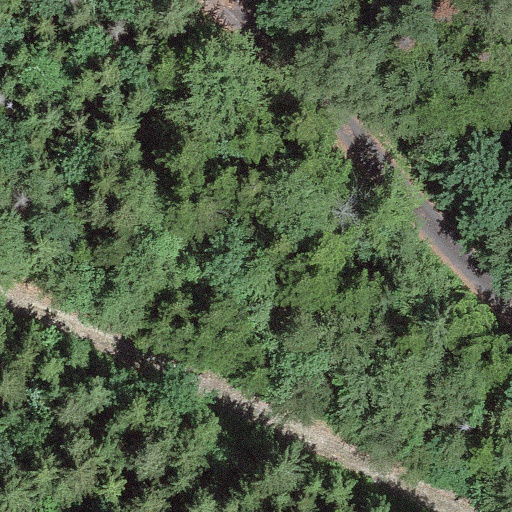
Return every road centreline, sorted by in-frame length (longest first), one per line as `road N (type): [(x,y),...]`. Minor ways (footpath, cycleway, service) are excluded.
road 1 (track): [(0,282),(462,511)]
road 2 (track): [(221,0),(299,68),(511,301)]
